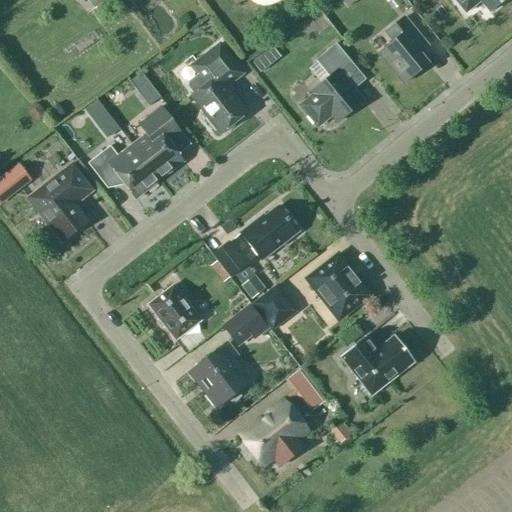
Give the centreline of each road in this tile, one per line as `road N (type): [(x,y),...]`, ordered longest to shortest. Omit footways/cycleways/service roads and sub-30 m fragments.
road 1 (residential): [(246,506),(89,288),(89,275),(264,146),(299,137),(342,190)]
road 2 (residential): [(342,190),(511,49)]
road 3 (residential): [(442,328),(342,190)]
